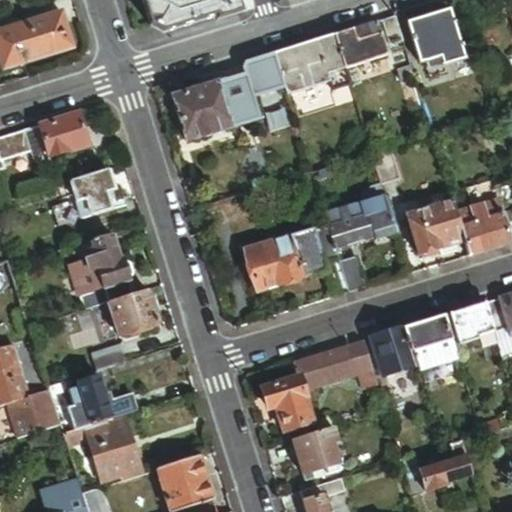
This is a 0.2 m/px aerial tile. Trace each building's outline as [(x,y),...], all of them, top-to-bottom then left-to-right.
[(141,0),(151,30),(164,36),(216,20),(217,23),(241,16),(235,0),(141,0)] [(418,70),(424,68),(434,65),(437,74),(466,64),(451,15),(405,29),(418,70)] [(0,35),(0,61),(3,73),(74,52),(63,16),(0,35)] [(403,46),(395,20),(382,24),(390,50),(403,46)] [(334,39),(345,73),(386,60),(375,26),(334,39)] [(334,39),(275,58),(274,58),(285,92),(287,99),(329,85),(333,95),(350,90),(345,73),(334,39)] [(285,92),(274,58),(247,66),(244,72),(245,78),(247,78),(254,101),(285,92)] [(434,65),(424,68),(427,76),(437,74),(434,65)] [(414,80),(410,69),(397,73),(400,83),(414,80)] [(261,123),(254,101),(247,78),(245,78),(225,85),(225,83),(218,86),(218,87),(173,101),(187,146),(261,123)] [(81,118),(39,131),(48,160),(49,163),(90,151),(81,118)] [(48,160),(39,131),(27,134),(24,135),(30,156),(33,165),(39,167),(45,166),(48,160)] [(30,156),(24,135),(0,142),(0,173),(4,172),(2,165),(30,156)] [(401,183),(391,154),(372,160),(381,188),(381,189),(401,183)] [(114,193),(109,175),(70,186),(80,221),(110,213),(107,203),(105,196),(109,195),(114,193)] [(502,219),(511,215),(511,187),(494,193),(498,203),(468,212),(465,202),(453,206),(466,245),(470,260),(511,247),(502,219)] [(357,209),(325,219),(329,232),(336,255),(376,243),(376,245),(397,238),(385,200),(381,189),(381,188),(370,191),(357,209)] [(466,245),(453,206),(452,207),(408,220),(420,260),(425,259),(426,262),(440,257),(439,254),(466,245)] [(335,301),(350,297),(340,266),(336,255),(329,232),(316,236),(316,234),(248,254),(262,297),(328,276),(335,301)] [(114,239),(94,244),(96,254),(91,256),(93,263),(89,265),(93,276),(100,275),(109,306),(135,298),(131,282),(133,278),(131,269),(125,266),(124,263),(121,263),(114,239)] [(83,264),(69,268),(78,300),(81,299),(86,313),(108,306),(109,306),(100,275),(93,276),(89,265),(93,263),(91,256),(96,254),(94,244),(78,249),(83,264)] [(350,297),(366,292),(357,261),(340,266),(350,297)] [(109,306),(118,340),(127,342),(139,339),(141,333),(158,329),(148,294),(135,298),(109,306)] [(511,298),(500,302),(499,303),(508,331),(511,329),(511,298)] [(508,331),(499,303),(485,307),(494,335),(508,331)] [(494,335),(485,307),(450,318),(459,348),(478,342),(478,340),(494,335)] [(452,344),(444,320),(405,332),(412,356),(452,344)] [(511,329),(508,331),(494,335),(501,358),(511,354),(511,329)] [(412,356),(405,332),(370,342),(382,379),(416,369),(412,356)] [(377,387),(363,344),(292,366),(298,384),(301,383),(304,393),(356,377),(357,379),(360,378),(364,391),(377,387)] [(458,365),(452,344),(412,356),(416,369),(418,376),(458,365)] [(0,350),(0,408),(28,400),(12,347),(0,350)] [(91,357),(96,375),(127,365),(122,348),(91,357)] [(83,407),(90,428),(111,422),(106,406),(98,380),(77,386),(78,390),(69,393),(67,389),(59,391),(64,407),(72,405),(74,410),(83,407)] [(314,427),(304,393),(301,383),(298,384),(264,395),(270,416),(278,414),(284,436),(314,427)] [(106,406),(111,422),(136,414),(131,399),(106,406)] [(30,417),(36,436),(59,429),(53,411),(30,417)] [(511,419),(479,429),(482,439),(511,429),(511,419)] [(85,435),(88,441),(101,486),(119,480),(121,481),(140,476),(124,422),(105,427),(105,429),(85,435)] [(85,435),(84,430),(63,436),(67,449),(77,447),(77,444),(88,441),(85,435)] [(333,433),(294,445),(304,478),(313,475),(315,482),(340,475),(333,450),(337,448),(333,433)] [(472,481),(461,447),(449,450),(453,464),(416,475),(423,498),(445,491),(445,489),(472,481)] [(216,511),(201,461),(149,476),(152,484),(160,482),(169,511),(216,511)] [(416,475),(411,462),(401,465),(401,466),(412,501),(423,498),(416,475)] [(331,486),(300,496),(305,511),(327,511),(324,500),(328,499),(334,497),(331,486)] [(104,511),(98,491),(82,496),(87,511),(104,511)] [(332,511),(328,499),(324,500),(327,511),(332,511)]
